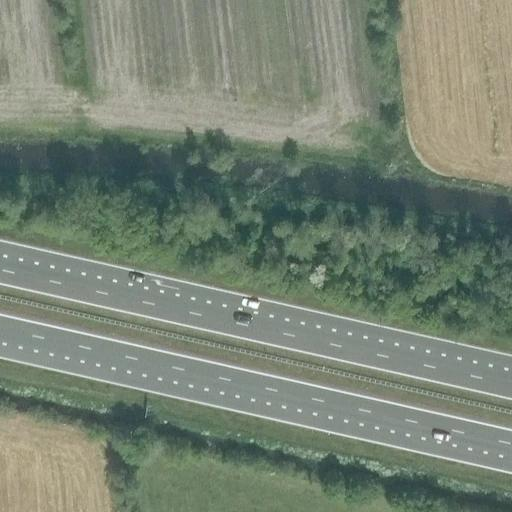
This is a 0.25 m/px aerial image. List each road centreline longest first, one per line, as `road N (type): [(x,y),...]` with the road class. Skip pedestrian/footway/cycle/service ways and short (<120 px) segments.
road 1 (trunk): [(511,387),(0,272)]
road 2 (trunk): [(0,330),(511,445)]
